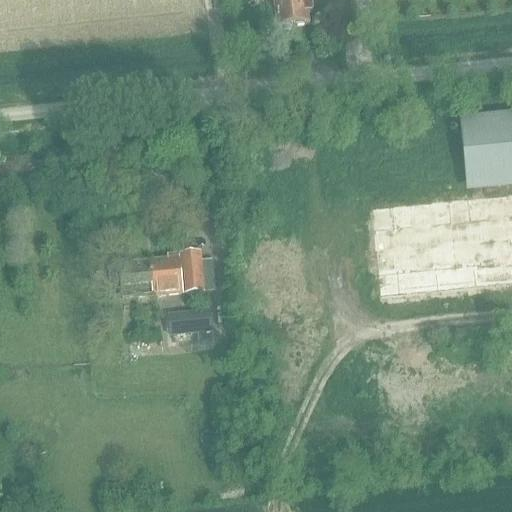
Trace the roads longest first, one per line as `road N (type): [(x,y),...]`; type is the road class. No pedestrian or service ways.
road 1 (unclassified): [(0,115),(511,66)]
road 2 (track): [(274,511),(325,334)]
